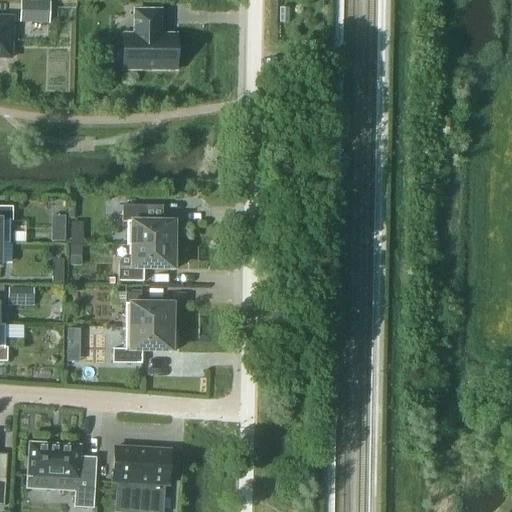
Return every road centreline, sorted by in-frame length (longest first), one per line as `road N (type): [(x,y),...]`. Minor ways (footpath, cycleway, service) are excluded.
road 1 (unclassified): [(247,412),(254,0)]
road 2 (residential): [(247,412),(0,394)]
